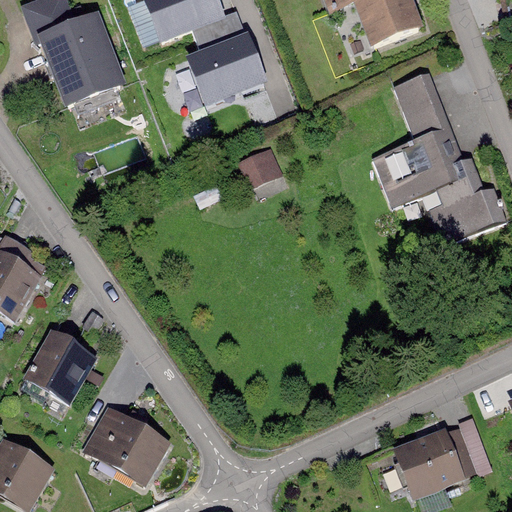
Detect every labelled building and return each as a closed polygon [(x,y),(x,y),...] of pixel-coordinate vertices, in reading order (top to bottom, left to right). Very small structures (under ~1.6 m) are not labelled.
[(62,0),(43,0),(18,11),(33,45),(73,29),(62,0)] [(217,0),(143,0),(162,48),(227,23),(217,0)] [(408,0),(318,0),(327,21),(352,12),(367,52),(421,32),(411,4),(408,0)] [(73,29),(33,45),(44,75),(59,113),(120,91),(95,21),(73,29)] [(252,36),(188,61),(208,111),(272,86),(252,36)] [(430,78),(396,92),(419,146),(435,140),(447,170),(465,163),(457,143),(430,78)] [(419,146),(375,164),(394,213),(424,201),(446,254),(508,229),(495,195),(484,196),(477,179),(470,160),(465,163),(447,170),(435,140),(419,146)] [(246,162),(258,188),(286,176),(274,150),(246,162)] [(33,260),(2,244),(0,248),(0,317),(16,325),(47,268),(33,260)] [(82,360),(48,342),(23,388),(69,412),(93,366),(82,360)] [(137,432),(107,414),(81,458),(141,493),(166,449),(137,432)] [(462,432),(446,438),(462,483),(479,477),(462,432)] [(434,443),(392,459),(411,508),(464,487),(462,483),(446,438),(434,443)] [(33,511),(53,476),(0,446),(0,505),(12,511),(33,511)]
